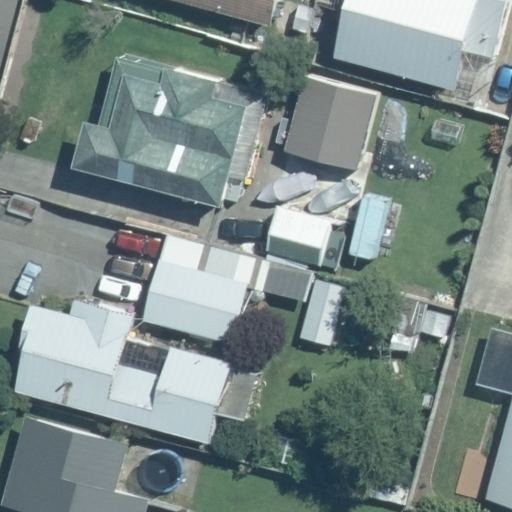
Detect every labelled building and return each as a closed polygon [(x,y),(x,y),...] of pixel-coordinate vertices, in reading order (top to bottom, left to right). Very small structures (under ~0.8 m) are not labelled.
[(186,0),(276,23),(282,0),(186,0)] [(511,0),(356,0),(341,57),(462,90),(472,54),(502,62),(511,23),(511,0)] [(91,123),(80,167),(229,204),(258,90),(121,56),(103,126),(91,123)] [(181,226),(150,317),(239,347),(259,290),(314,309),(304,338),(336,349),(357,287),(325,275),(345,218),(356,222),(367,190),(298,166),(267,256),(181,226)] [(395,292),(394,347),(428,347),(429,293),(395,292)] [(35,343),(22,392),(217,447),(241,363),(181,346),(172,378),(128,366),(143,313),(84,296),(78,315),(37,303),(26,341),(35,343)] [(483,385),(511,393),(511,421),(493,495),(511,500),(511,335),(497,332),(483,385)] [(131,444),(31,416),(7,504),(24,509),(23,511),(157,511),(162,496),(120,485),(131,444)]
